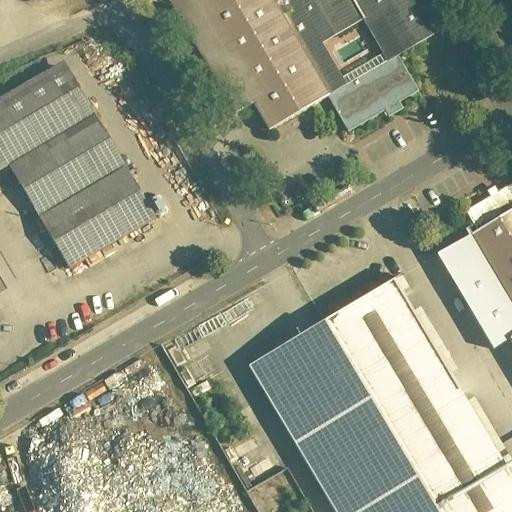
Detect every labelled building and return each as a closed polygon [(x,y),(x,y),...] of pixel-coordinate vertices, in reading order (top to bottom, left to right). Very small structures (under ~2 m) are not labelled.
[(445,37),(422,0),(183,0),(164,11),(233,125),(251,114),(267,141),(326,106),(349,92),(343,82),(324,51),(362,29),(380,60),(387,72),(398,65),(445,37)] [(418,99),(398,65),(387,72),(380,60),(343,82),(349,92),(326,106),(347,140),(383,119),(387,125),(402,117),(398,110),(418,99)] [(63,71),(0,108),(0,180),(7,176),(68,280),(156,229),(63,71)] [(511,511),(511,190),(464,219),(476,239),(432,265),(491,365),(507,356),(511,364),(511,511)] [(511,511),(511,493),(392,292),(247,378),(326,511),(511,511)] [(311,511),(288,471),(246,495),(255,511),(311,511)]
